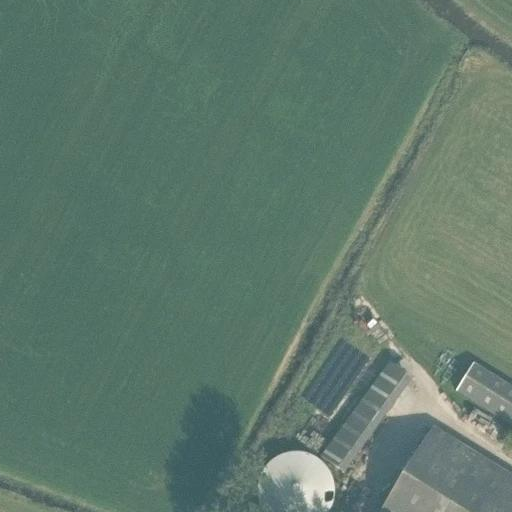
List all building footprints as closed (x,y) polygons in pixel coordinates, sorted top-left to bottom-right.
[(511,376),(475,353),(449,395),(497,425),(511,434),(511,376)] [(388,366),(320,459),(343,476),(412,383),(388,366)] [(500,432),(469,413),(463,423),(494,442),(500,432)] [(511,511),(511,479),(433,431),(382,511),(511,511)] [(315,461),(309,458),(303,456),(297,455),(290,456),(284,457),(278,459),(272,463),(268,467),(263,472),(260,477),(258,483),(256,489),(256,496),(257,502),(259,508),(260,511),(329,511),(330,511),(332,506),(334,499),(334,493),(333,486),(331,480),(329,475),(325,469),(320,465),(315,461)]
